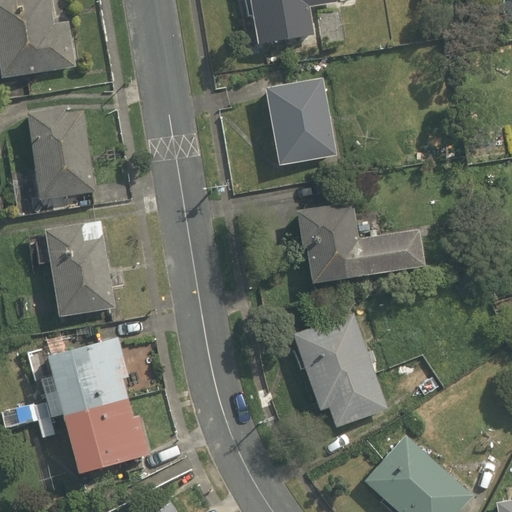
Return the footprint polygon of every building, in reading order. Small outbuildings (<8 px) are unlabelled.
[(0,0),(0,79),(75,66),(67,21),(53,24),(48,0),(0,0)] [(247,0),(255,47),(313,37),(307,5),(313,4),(312,0),(247,0)] [(263,91),(278,168),(336,157),(321,80),(263,91)] [(23,115),(38,202),(94,192),(81,112),(67,115),(66,108),(23,115)] [(305,250),(310,285),(362,277),(351,205),(296,213),(302,250),(305,250)] [(100,220),(42,228),(55,319),(112,311),(100,220)] [(312,410),(318,408),(326,431),(385,409),(373,376),(348,310),(284,334),(312,410)] [(32,355),(45,394),(8,405),(14,424),(34,418),(40,437),(56,432),(69,474),(139,453),(122,399),(159,388),(139,322),(95,336),(32,355)] [(399,436),(358,480),(391,511),(452,511),(466,497),(399,436)] [(511,511),(511,498),(496,501),(497,511),(511,511)] [(166,511),(161,503),(146,511),(166,511)]
